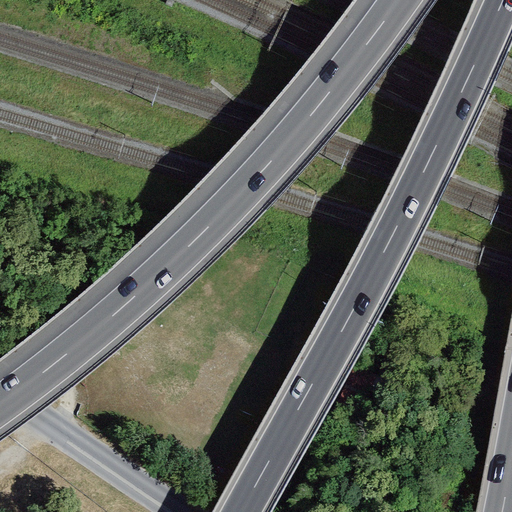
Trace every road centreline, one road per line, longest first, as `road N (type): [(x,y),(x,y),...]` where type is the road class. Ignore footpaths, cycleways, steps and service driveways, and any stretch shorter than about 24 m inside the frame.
road 1 (motorway): [(503,0),(391,237),(241,511)]
road 2 (motorway): [(399,0),(320,103),(198,237),(0,404)]
road 3 (unclassified): [(0,393),(181,511)]
